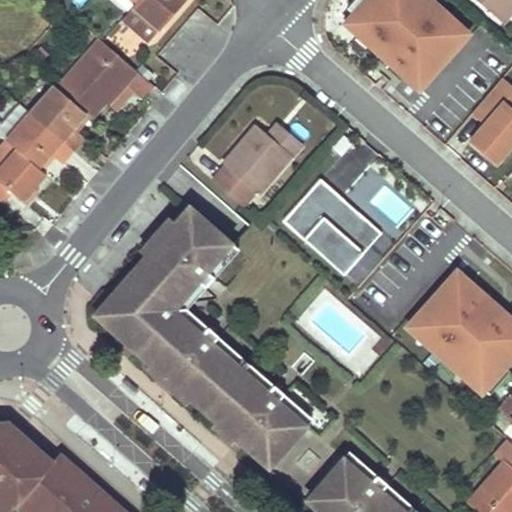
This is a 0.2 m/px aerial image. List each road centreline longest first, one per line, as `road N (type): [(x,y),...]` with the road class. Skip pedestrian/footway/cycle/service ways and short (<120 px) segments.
road 1 (residential): [(31,300),(267,24)]
road 2 (residential): [(511,237),(267,24)]
road 3 (secondary): [(219,511),(33,351)]
